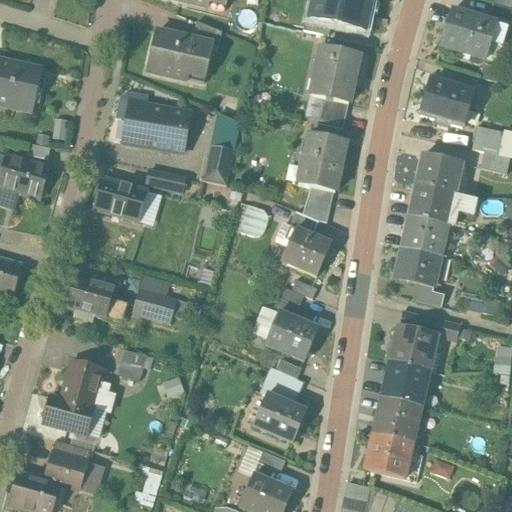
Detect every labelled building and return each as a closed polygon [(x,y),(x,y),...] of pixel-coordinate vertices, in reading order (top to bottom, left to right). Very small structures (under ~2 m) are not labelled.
[(171,0),(224,13),(227,0),(171,0)] [(314,0),(310,20),(310,21),(331,26),(364,33),(371,0),(314,0)] [(511,9),(505,7),(495,4),(490,18),(511,24),(511,9)] [(507,29),(451,12),(441,49),(486,62),(491,45),(501,48),(507,29)] [(331,26),(310,21),(310,20),(306,19),(303,32),(329,38),(331,26)] [(222,34),(196,24),(192,42),(212,47),(212,48),(218,49),(222,34)] [(192,42),(156,34),(147,73),(187,82),(188,75),(205,79),(212,48),(212,47),(192,42)] [(359,57),(321,50),(321,51),(311,97),(310,99),(323,101),(348,106),(359,57)] [(40,71),(1,62),(0,65),(0,64),(0,101),(9,103),(8,109),(31,114),(40,71)] [(450,88),(432,82),(422,117),(438,122),(438,123),(448,127),(449,125),(462,129),(472,95),(471,94),(470,97),(449,91),(450,88)] [(189,116),(146,108),(148,99),(144,98),(131,96),(126,97),(122,99),(120,104),(118,119),(127,121),(123,145),(182,156),(189,116)] [(348,106),(323,101),(317,126),(343,131),(348,106)] [(209,140),(231,144),(235,122),(212,118),(209,140)] [(504,134),(477,128),(472,151),(484,154),(499,157),(504,134)] [(346,144),(309,136),(298,187),(311,190),(333,195),(335,195),(335,194),(334,193),(342,155),(343,156),(346,144)] [(50,150),(29,146),(26,157),(48,161),(50,150)] [(234,153),(210,148),(203,183),(226,188),(234,153)] [(499,157),(484,154),(481,170),(507,175),(510,160),(499,157)] [(461,166),(422,157),(416,188),(455,197),(460,172),(461,166)] [(49,171),(6,158),(0,179),(0,189),(40,202),(49,171)] [(185,180),(150,172),(146,187),(181,195),(185,180)] [(464,172),(460,172),(455,197),(464,199),(469,178),(463,177),(464,172)] [(146,193),(103,181),(94,212),(137,224),(146,193)] [(455,197),(416,188),(409,219),(448,228),(451,213),(472,217),(476,202),(464,199),(455,197)] [(333,195),(311,190),(302,217),(318,223),(327,225),(333,195)] [(231,231),(259,239),(268,212),(240,204),(231,231)] [(319,224),(318,223),(302,217),(297,214),(290,230),(295,232),(296,231),(313,239),(319,224)] [(448,228),(409,219),(402,251),(441,259),(448,228)] [(288,249),(295,232),(290,230),(283,227),(276,244),(288,249)] [(313,239),(296,231),(295,232),(288,249),(281,264),(316,279),(331,246),(313,239)] [(441,259),(402,251),(395,282),(434,291),(441,259)] [(21,267),(0,260),(0,295),(12,299),(21,267)] [(113,290),(75,279),(66,309),(76,312),(74,318),(92,324),(94,317),(105,320),(110,301),(113,290)] [(317,291),(296,282),(291,293),(304,298),(312,302),(317,291)] [(291,293),(283,289),(274,311),(294,320),(304,298),(291,293)] [(176,302),(138,291),(131,315),(169,326),(176,302)] [(443,297),(420,291),(417,303),(440,309),(443,297)] [(500,303),(484,299),(481,315),(496,318),(500,303)] [(126,305),(110,301),(105,320),(120,325),(126,305)] [(428,319),(404,314),(401,329),(424,335),(428,319)] [(318,332),(279,316),(265,347),(304,363),(318,332)] [(451,325),(428,319),(424,335),(438,339),(447,342),(451,325)] [(401,329),(399,329),(395,344),(393,343),(390,355),(393,355),(390,365),(429,375),(438,339),(424,335),(401,329)] [(511,350),(498,349),(497,358),(495,358),(493,375),(510,376),(511,350)] [(146,358),(124,351),(121,363),(143,369),(146,358)] [(301,371),(280,362),(276,372),(297,382),(301,371)] [(104,372),(71,363),(60,401),(60,402),(93,411),(104,372)] [(429,375),(390,365),(388,375),(386,374),(383,386),(386,386),(382,401),(420,411),(429,375)] [(276,372),(271,370),(260,395),(266,398),(267,397),(294,409),(304,385),(297,382),(276,372)] [(161,383),(164,397),(181,393),(177,378),(161,383)] [(294,409),(267,397),(266,398),(253,428),(292,445),(305,414),(294,409)] [(93,411),(60,402),(60,401),(51,399),(47,413),(43,415),(42,419),(44,423),(43,426),(86,438),(93,411)] [(420,411),(382,401),(379,415),(376,415),(374,426),(376,426),(374,436),(411,446),(420,411)] [(411,446),(374,436),(371,446),(369,446),(366,457),(368,458),(365,472),(402,482),(411,446)] [(90,453),(55,443),(52,454),(87,464),(90,453)] [(87,464),(52,454),(44,482),(60,487),(79,493),(87,464)] [(285,463),(263,454),(259,464),(281,474),(285,463)] [(144,466),(137,492),(134,491),(131,502),(151,507),(161,471),(144,466)] [(44,482),(34,479),(18,475),(8,508),(20,511),(52,511),(60,487),(44,482)] [(284,511),(292,494),(253,477),(240,509),(247,511),(284,511)] [(369,490),(347,485),(344,498),(366,503),(369,490)] [(394,511),(399,502),(377,494),(369,511),(394,511)] [(366,503),(344,498),(342,510),(349,511),(364,511),(367,503),(366,503)]
